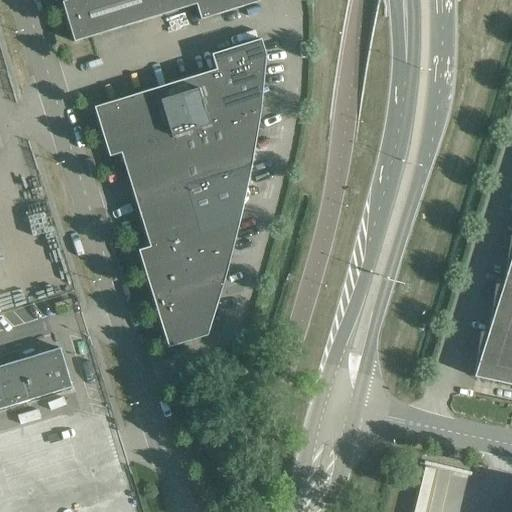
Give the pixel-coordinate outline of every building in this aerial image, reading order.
[(149,19),(143,0),(69,0),(61,2),(74,43),(93,37),(131,25),(149,19)] [(196,5),(194,0),(143,0),(149,19),(167,14),(196,5)] [(259,1),(259,0),(194,0),(196,5),(200,20),(258,2),(259,2),(259,1)] [(260,110),(265,57),(266,56),(260,39),(211,55),(216,70),(196,76),(211,124),(260,109),(260,110)] [(211,124),(196,76),(168,85),(170,91),(183,133),(211,124)] [(183,133),(170,91),(168,85),(107,104),(94,108),(109,157),(120,154),(120,153),(183,133)] [(251,165),(255,143),(260,110),(260,109),(211,124),(183,133),(197,181),(251,164),(251,165)] [(197,181),(183,133),(120,153),(120,154),(128,176),(135,200),(197,181)] [(244,199),(251,167),(251,165),(251,164),(197,181),(212,229),(239,220),(239,221),(244,199)] [(212,229),(197,181),(135,200),(142,225),(149,247),(149,248),(212,229)] [(225,278),(231,256),(239,221),(239,220),(212,229),(149,248),(149,247),(138,251),(153,300),(225,278)] [(207,335),(214,312),(225,278),(153,300),(168,348),(206,336),(207,336),(207,335)] [(490,324),(489,329),(511,333),(511,281),(504,280),(502,285),(495,284),(490,324)] [(475,373),(473,377),(480,379),(511,385),(511,333),(489,329),(487,333),(480,332),(474,372),(475,373)] [(0,409),(1,409),(71,388),(59,349),(0,366),(0,409)] [(0,356),(0,366),(21,360),(18,351),(0,356)] [(72,389),(0,410),(0,411),(7,433),(79,412),(72,389)]
